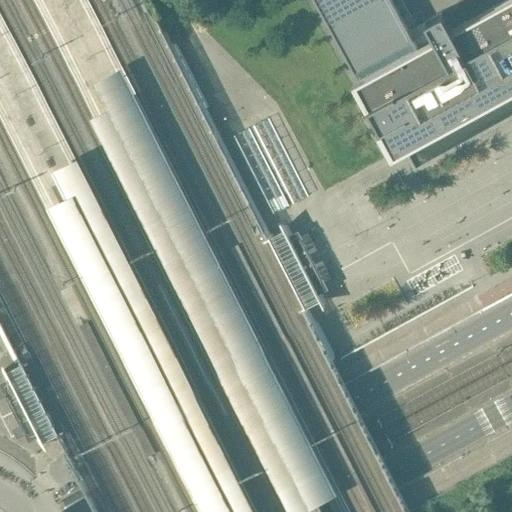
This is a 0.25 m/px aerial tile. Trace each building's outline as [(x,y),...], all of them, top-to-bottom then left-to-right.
[(313,0),(346,59),(371,104),(368,105),(380,129),(379,130),(392,154),(405,147),(405,146),(511,87),(511,0),(505,0),(452,29),(442,11),(425,20),(435,39),(418,47),(417,47),(391,0),(313,0)] [(110,105),(93,114),(146,221),(163,213),(127,141),(152,129),(121,66),(96,78),(110,105)] [(288,227),(270,237),(293,282),(306,307),(324,298),(319,288),(318,288),(311,274),(308,268),(309,267),(305,258),(303,259),(292,238),(293,238),(288,227)] [(44,404),(23,363),(2,373),(5,379),(7,384),(8,383),(19,404),(17,405),(21,414),(23,413),(24,414),(34,434),(33,434),(35,438),(38,444),(59,434),(44,404)] [(7,384),(5,379),(0,381),(0,386),(5,396),(28,442),(35,438),(33,434),(34,434),(24,414),(23,413),(21,414),(17,405),(19,404),(8,383),(7,384)]
